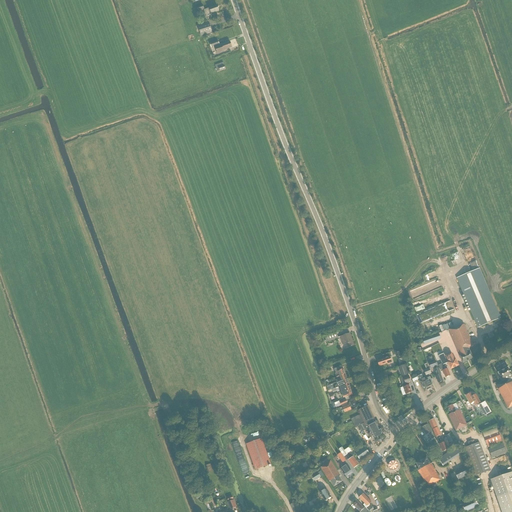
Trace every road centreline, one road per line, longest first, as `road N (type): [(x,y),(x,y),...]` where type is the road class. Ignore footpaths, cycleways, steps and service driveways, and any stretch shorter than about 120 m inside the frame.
road 1 (unclassified): [(398,432),(374,398),(336,268),(233,0)]
road 2 (tertiary): [(398,432),(511,348)]
